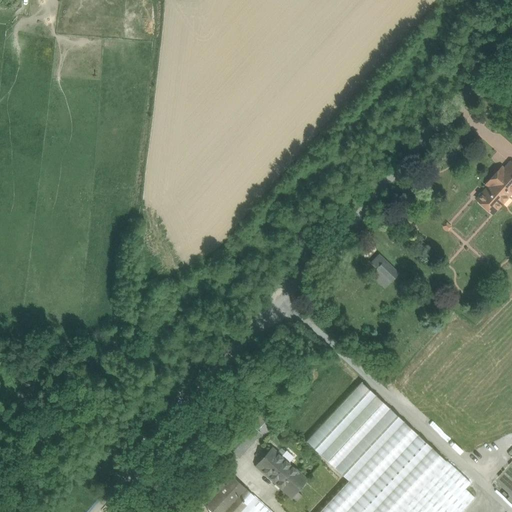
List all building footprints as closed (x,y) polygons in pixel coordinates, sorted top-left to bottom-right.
[(511,163),(511,162),(504,170),(501,168),(486,184),(489,187),(477,200),(493,214),(511,192),(511,163)] [(379,255),(370,264),(376,270),(385,260),(379,255)] [(399,274),(385,260),(376,270),(390,283),(399,274)] [(390,283),(376,270),(370,275),(385,289),(390,283)] [(413,288),(404,280),(398,288),(407,295),(413,288)] [(347,368),(293,429),(329,462),(383,401),(347,368)] [(382,408),(333,463),(347,475),(396,421),(382,408)] [(398,421),(345,481),(359,494),(413,434),(398,421)] [(249,423),(232,440),(244,451),(261,434),(249,423)] [(415,436),(361,496),(373,507),(427,447),(415,436)] [(244,451),(232,440),(226,447),(238,458),(244,451)] [(307,480),(272,449),(256,466),(291,497),(307,480)] [(429,449),(376,509),(378,511),(394,511),(441,460),(429,449)] [(461,511),(475,498),(465,489),(471,483),(447,461),(399,511),(461,511)] [(224,511),(246,489),(224,469),(217,478),(225,486),(223,488),(206,506),(212,511),(224,511)] [(217,478),(200,496),(205,500),(219,484),(223,488),(225,486),(217,478)] [(371,511),(339,481),(322,499),(336,511),(371,511)] [(205,500),(201,504),(205,508),(206,506),(223,488),(219,484),(205,500)] [(246,489),(224,511),(240,511),(255,497),(246,489)] [(242,511),(255,498),(255,497),(240,511),(242,511)] [(270,511),(255,498),(242,511),(270,511)] [(336,511),(322,499),(311,511),(312,511),(336,511)]
